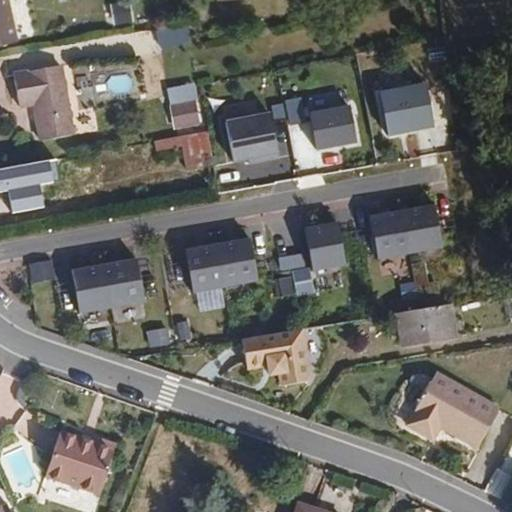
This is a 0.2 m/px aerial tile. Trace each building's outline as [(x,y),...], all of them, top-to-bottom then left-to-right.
[(0,0),(0,45),(14,42),(6,0),(0,0)] [(128,1),(110,4),(113,26),(131,23),(128,1)] [(70,137),(59,68),(11,76),(14,102),(15,105),(19,108),(31,106),(37,142),(70,137)] [(195,83),(165,88),(173,132),(203,126),(195,83)] [(424,89),(378,96),(385,139),(431,130),(424,89)] [(349,106),(307,113),(314,153),(356,145),(349,106)] [(270,114),(224,122),(232,168),(277,159),(270,114)] [(213,162),(209,131),(156,140),(157,149),(183,145),(186,167),(213,162)] [(59,180),(56,159),(0,168),(0,187),(33,182),(33,185),(59,180)] [(442,244),(437,217),(436,207),(369,218),(370,229),(375,255),(376,261),(381,260),(405,256),(414,254),(439,250),(443,249),(442,244)] [(345,265),(341,239),(339,228),(306,234),(314,276),(318,276),(342,272),(346,270),(345,265)] [(254,282),(249,255),(247,242),(181,253),(183,264),(188,291),(189,296),(192,296),(216,291),(225,290),(250,285),(254,285),(254,282)] [(305,266),(303,255),(289,258),(277,260),(279,271),(305,266)] [(28,265),(32,285),(56,281),(52,261),(28,265)] [(143,298),(138,271),(136,261),(71,272),(72,282),(77,309),(78,315),(82,314),(106,310),(115,308),(140,304),(144,304),(143,298)] [(425,263),(412,265),(419,301),(432,298),(441,297),(438,282),(429,284),(425,263)] [(292,272),(297,296),(314,293),(309,269),(292,272)] [(290,277),(273,281),(277,298),(294,295),(290,277)] [(414,282),(399,285),(402,301),(418,298),(414,282)] [(454,307),(394,317),(400,352),(459,341),(454,307)] [(190,321),(176,324),(181,342),(194,339),(190,321)] [(167,327),(146,332),(149,351),(171,347),(167,327)] [(312,384),(303,331),(242,342),(247,371),(267,369),(270,380),(279,379),(280,388),(312,384)] [(318,333),(305,336),(311,363),(324,360),(318,333)] [(501,409),(437,375),(407,426),(432,441),(441,426),(449,430),(446,434),(476,450),(501,409)] [(511,414),(511,397),(508,395),(501,409),(511,414)] [(99,497),(118,449),(95,441),(94,445),(92,449),(81,445),(82,441),(62,433),(45,476),(99,497)] [(324,511),(297,503),(293,511),(324,511)]
